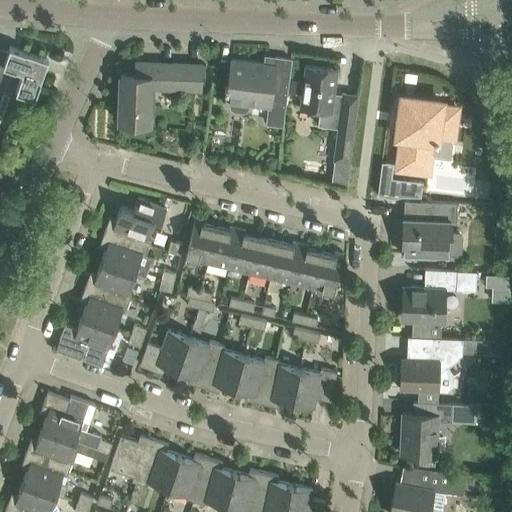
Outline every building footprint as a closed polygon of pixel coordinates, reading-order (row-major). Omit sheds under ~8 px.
[(0,72),(2,73),(5,66),(21,72),(15,91),(35,98),(48,59),(9,46),(8,50),(0,47),(0,72)] [(287,92),(289,78),(292,58),(275,56),(274,65),(264,64),(264,63),(231,59),(228,85),(225,84),(224,90),(227,91),(226,99),(230,100),(230,105),(231,108),(235,111),(242,112),(247,110),(249,108),(250,102),(269,105),(266,122),(283,125),(287,92)] [(154,105),(155,86),(201,88),(202,64),(173,63),(173,64),(174,64),(174,68),(161,68),(161,62),(135,61),(135,73),(121,73),(120,92),(124,92),(123,102),(120,102),(119,122),(149,123),(150,105),(154,105)] [(289,78),(287,92),(301,93),(300,106),(320,108),(317,124),(337,127),(333,159),(334,159),(333,171),(331,182),(347,184),(358,93),(342,91),(341,95),(333,94),(337,68),(305,64),(303,79),(289,78)] [(402,95),(397,135),(402,135),(398,167),(416,169),(418,157),(429,159),(430,153),(448,155),(450,137),(453,137),(457,107),(441,105),(442,100),(402,95)] [(201,161),(203,152),(203,150),(192,147),(190,158),(201,161)] [(404,178),(401,195),(421,195),(423,181),(404,178)] [(109,217),(102,237),(124,245),(129,232),(147,238),(154,218),(161,221),(166,206),(138,196),(133,210),(120,205),(116,219),(109,217)] [(403,217),(402,253),(450,255),(450,254),(458,255),(462,251),(463,234),(459,231),(451,230),(451,220),(456,220),(457,201),(420,199),(419,218),(403,217)] [(207,262),(215,226),(203,223),(204,219),(195,217),(185,257),(207,262)] [(228,267),(237,227),(229,225),(228,229),(215,226),(207,262),(228,267)] [(228,267),(249,272),(258,236),(245,233),(246,229),(237,227),(228,267)] [(151,239),(147,238),(129,232),(124,245),(102,237),(99,245),(106,247),(101,261),(135,272),(144,275),(152,256),(145,254),(151,239)] [(258,236),(249,272),(270,277),(278,241),(258,236)] [(180,253),(183,242),(170,239),(168,250),(180,253)] [(291,282),(300,242),(292,240),(291,244),(278,241),(270,277),(291,282)] [(312,287),(321,251),(308,248),(309,244),(300,242),(291,282),(312,287)] [(333,254),(321,251),(312,287),(334,292),(343,252),(334,250),(333,254)] [(128,292),(135,272),(101,261),(96,273),(90,271),(83,292),(104,300),(109,286),(128,292)] [(444,288),(446,288),(476,289),(476,270),(457,269),(425,268),(424,286),(410,285),(410,289),(408,292),(404,291),(403,314),(408,319),(442,321),(443,316),(445,314),(447,312),(447,308),(446,305),(443,303),(444,288)] [(173,281),(176,272),(163,269),(161,278),(173,281)] [(486,273),(486,285),(509,286),(508,274),(486,273)] [(171,290),(173,281),(161,278),(159,287),(171,290)] [(198,297),(200,288),(188,285),(186,294),(189,295),(198,297)] [(131,293),(128,292),(109,286),(104,300),(83,292),(80,299),(86,301),(82,314),(115,326),(122,307),(126,308),(131,293)] [(212,291),(200,288),(198,297),(202,298),(210,300),(212,291)] [(296,304),(319,308),(322,295),(299,291),(296,304)] [(202,298),(198,297),(189,295),(187,304),(200,307),(202,298)] [(241,307),(243,298),(231,296),(229,304),(241,307)] [(215,301),(210,300),(202,298),(200,307),(213,310),(215,301)] [(254,301),(243,298),(241,307),(252,310),(254,301)] [(264,304),(262,312),(274,315),(276,306),(264,304)] [(304,322),(306,314),(294,311),(292,319),(304,322)] [(251,325),(254,316),(241,313),(239,322),(251,325)] [(108,347),(115,326),(82,314),(77,327),(65,323),(56,348),(81,357),(82,353),(84,354),(83,358),(108,367),(114,349),(108,347)] [(317,316),(306,314),(304,322),(315,325),(317,316)] [(264,328),(266,319),(254,316),(251,325),(264,328)] [(162,337),(165,324),(152,321),(149,334),(162,337)] [(143,336),(146,327),(134,323),(131,332),(143,336)] [(305,338),(307,329),(294,326),(292,335),(305,338)] [(176,369),(189,335),(168,328),(161,346),(148,341),(140,363),(161,371),(164,365),(176,369)] [(318,341),(320,332),(307,329),(305,338),(318,341)] [(140,345),(143,336),(131,332),(128,341),(140,345)] [(203,385),(217,341),(210,339),(208,343),(189,335),(176,369),(189,374),(187,380),(203,385)] [(487,339),(463,338),(408,335),(406,364),(400,363),(399,387),(446,390),(453,385),(454,373),(448,364),(462,353),(462,351),(486,352),(487,339)] [(234,387),(244,353),(223,347),(224,344),(217,341),(203,385),(219,390),(220,384),(234,387)] [(261,402),(272,357),(265,355),(264,358),(244,353),(234,387),(247,391),(245,398),(261,402)] [(296,402),(303,367),(279,362),(280,358),(272,357),(261,402),(277,406),(279,399),(296,402)] [(320,371),(303,367),(296,402),(314,406),(316,396),(330,399),(336,370),(321,367),(320,371)] [(87,429),(96,403),(71,394),(70,398),(48,390),(40,411),(46,414),(42,426),(109,450),(112,441),(100,437),(101,434),(87,429)] [(477,404),(453,402),(413,400),(412,412),(402,412),(400,453),(436,454),(438,420),(452,420),(476,421),(477,404)] [(109,450),(42,426),(37,439),(31,437),(28,445),(50,452),(45,466),(63,472),(63,473),(67,474),(72,460),(68,458),(72,448),(106,459),(109,450)] [(139,482),(154,438),(140,433),(138,439),(121,434),(109,468),(133,476),(132,479),(139,482)] [(168,487),(179,453),(166,449),(168,443),(154,438),(139,482),(147,484),(148,481),(168,487)] [(50,452),(28,445),(21,465),(27,468),(22,481),(56,493),(56,492),(63,494),(67,484),(60,481),(63,473),(63,472),(45,466),(50,452)] [(195,500),(209,456),(195,452),(193,458),(179,453),(168,487),(188,494),(187,498),(195,500)] [(225,504),(234,470),(221,466),(223,460),(209,456),(195,500),(204,503),(205,499),(225,504)] [(396,480),(389,511),(440,511),(445,491),(463,493),(464,486),(472,487),(474,473),(403,464),(400,481),(396,480)] [(254,511),(264,470),(250,467),(248,473),(234,470),(225,504),(246,510),(245,511),(254,511)] [(283,511),(289,482),(277,480),(278,474),(264,470),(254,511),(283,511)] [(53,502),(56,493),(22,481),(18,494),(11,491),(9,499),(31,507),(28,511),(60,511),(61,510),(57,503),(53,502)] [(313,487),(289,482),(283,511),(322,511),(325,499),(311,496),(313,487)] [(90,505),(93,496),(81,491),(78,500),(90,505)] [(113,498),(100,493),(97,502),(110,507),(113,498)] [(28,511),(31,507),(9,499),(4,511),(28,511)] [(81,511),(87,511),(90,505),(78,500),(74,510),(81,511)]
